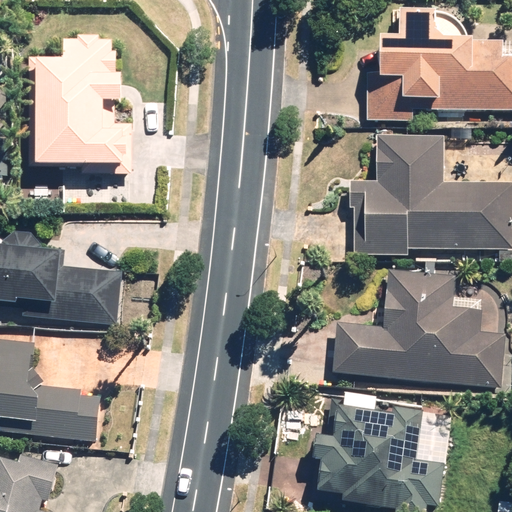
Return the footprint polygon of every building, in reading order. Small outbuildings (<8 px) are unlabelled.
[(431,14),(395,12),(393,46),(374,44),(372,78),(364,78),(362,121),(410,124),(411,111),(511,116),(511,45),(466,43),(452,23),(431,22),(431,14)] [(58,67),(26,66),(23,171),(119,173),(120,139),(98,139),(99,110),(114,110),(115,82),(111,82),(112,49),(58,48),(58,67)] [(511,187),(440,185),(441,141),(374,138),(372,187),(345,187),(344,210),(350,210),(349,258),(404,259),(404,250),(511,253),(511,187)] [(53,178),(25,177),(23,203),(52,204),(53,178)] [(28,235),(0,233),(0,306),(31,308),(30,323),(117,326),(119,277),(65,275),(66,252),(28,251),(28,235)] [(334,325),(329,378),(501,392),(506,337),(478,335),(480,304),(454,302),(455,279),(386,273),(382,329),(334,325)] [(0,437),(95,442),(97,401),(30,398),(33,347),(0,345),(0,437)] [(438,511),(440,467),(417,466),(420,415),(390,413),(389,417),(371,416),(372,403),(330,401),(327,443),(312,442),(309,499),(340,501),(339,511),(349,511),(422,511),(423,510),(438,511)] [(0,511),(43,511),(55,470),(16,459),(14,466),(0,461),(0,511)]
